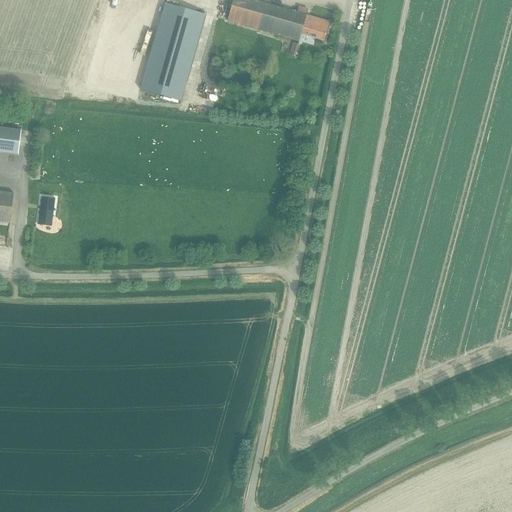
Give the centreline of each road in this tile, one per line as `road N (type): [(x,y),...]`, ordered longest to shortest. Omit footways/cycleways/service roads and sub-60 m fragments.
road 1 (unclassified): [(295,268),(0,272)]
road 2 (unclassified): [(295,268),(351,0)]
road 3 (unclassified): [(277,511),(430,425),(511,391)]
road 4 (unclassified): [(246,511),(295,268)]
